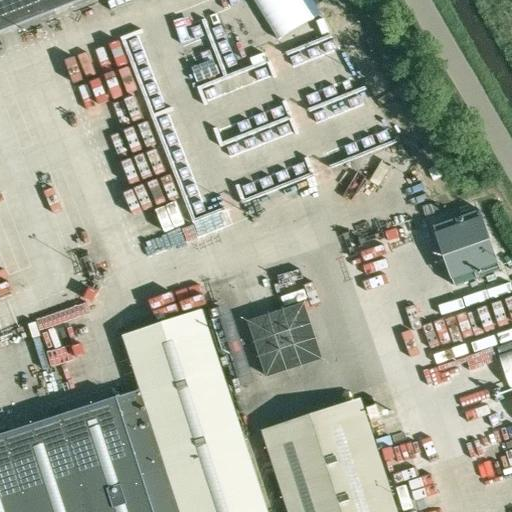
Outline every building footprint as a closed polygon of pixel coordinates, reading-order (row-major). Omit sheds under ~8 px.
[(0,0),(0,32),(81,0),(0,0)] [(303,300),(246,318),(265,376),(322,358),(303,300)] [(397,511),(367,418),(269,450),(288,511),(267,511),(202,310),(123,336),(141,390),(180,511),(397,511)] [(402,389),(390,393),(396,412),(408,408),(402,389)] [(180,511),(141,390),(115,398),(113,392),(0,429),(0,511),(180,511)]
